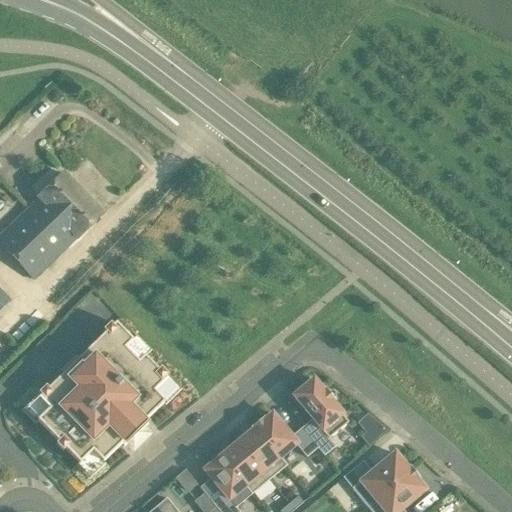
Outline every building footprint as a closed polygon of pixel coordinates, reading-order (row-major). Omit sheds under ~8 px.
[(0,238),(0,247),(31,280),(76,237),(77,238),(102,214),(63,174),(38,199),(40,201),(0,238)] [(0,311),(11,301),(0,290),(0,311)] [(26,411),(89,476),(176,391),(130,344),(132,342),(115,324),(26,411)] [(312,420),(301,429),(317,449),(324,457),(335,447),(328,440),(348,423),(331,403),(332,403),(324,392),(323,393),(313,381),(293,397),(312,420)] [(368,444),(385,429),(369,412),(353,427),(368,444)] [(263,421),(254,428),(280,459),(296,446),(306,458),(317,449),(301,429),(290,438),(271,415),(263,422),(263,421)] [(253,430),(237,443),(269,481),(286,467),(280,459),(254,428),(253,429),(253,430)] [(237,443),(220,457),(245,487),(251,495),(269,481),(237,443)] [(343,479),(367,508),(410,472),(408,470),(408,471),(394,454),(371,473),(362,463),(343,479)] [(237,511),(229,501),(245,487),(220,457),(203,471),(222,494),(211,503),(218,511),(237,511)] [(417,480),(410,472),(367,508),(370,511),(402,511),(411,503),(410,503),(425,491),(416,481),(417,480)] [(303,503),(297,497),(288,505),(293,511),(303,503)] [(176,511),(166,499),(150,511),(176,511)]
